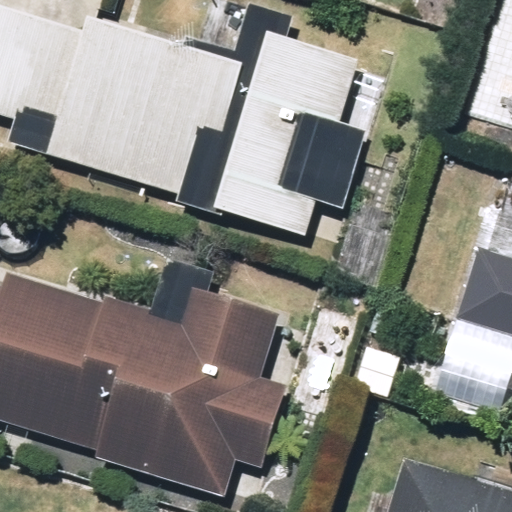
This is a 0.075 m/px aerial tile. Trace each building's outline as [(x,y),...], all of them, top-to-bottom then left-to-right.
[(342,226),(363,146),(335,138),(356,68),(304,53),(301,62),(281,57),(287,34),(248,21),(234,70),(185,55),(181,66),(138,54),(141,47),(87,31),(81,49),(0,24),(0,128),(14,133),(8,157),(178,205),(175,216),(213,228),(213,223),(304,250),(313,218),(342,226)] [(459,165),(478,171),(482,158),(463,151),(459,165)] [(376,296),(399,217),(359,205),(336,285),(376,296)] [(511,381),(507,401),(511,402),(511,273),(474,263),(455,332),(511,347),(511,381)] [(95,472),(223,509),(233,472),(260,480),(283,399),(256,391),(274,329),(204,309),(211,290),(166,277),(150,331),(7,290),(4,303),(0,302),(0,432),(99,460),(95,472)] [(366,358),(353,399),(384,409),(397,368),(366,358)] [(486,511),(466,507),(472,491),(427,479),(423,494),(399,488),(392,511),(486,511)]
